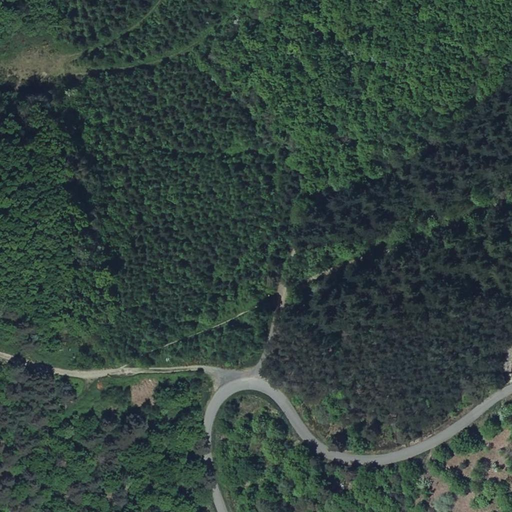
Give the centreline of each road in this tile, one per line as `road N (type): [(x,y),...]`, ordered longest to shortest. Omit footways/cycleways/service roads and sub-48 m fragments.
road 1 (unclassified): [(222,511),(204,441),(214,403),(232,386),(262,385),(323,454),(379,462),(432,444),(511,388)]
road 2 (track): [(91,372),(278,303),(511,202)]
road 3 (track): [(262,385),(278,303),(384,0)]
